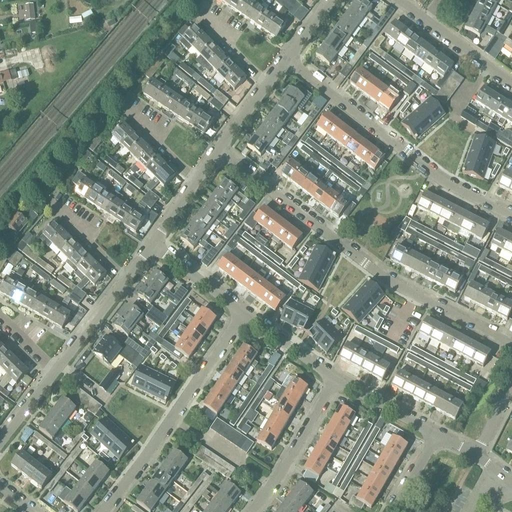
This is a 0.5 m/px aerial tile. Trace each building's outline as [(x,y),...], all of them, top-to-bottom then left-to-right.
[(236,12),(244,0),(229,0),(226,6),(236,12)] [(246,19),(258,1),(256,0),(252,0),(251,3),(246,0),(244,0),(236,12),(246,19)] [(287,0),(286,3),(297,12),(302,6),(295,1),(295,0),(287,0)] [(357,0),(351,8),(365,18),(372,8),(369,6),(373,0),(364,0),(363,2),(360,0),(357,0)] [(491,16),(496,6),(486,0),(480,0),(476,8),(491,16)] [(256,26),(265,13),(259,9),(263,4),(258,1),(246,19),(256,26)] [(293,17),(297,12),(286,3),(281,8),(282,9),(275,20),(266,33),(276,40),(285,26),(281,24),(288,13),(293,17)] [(358,28),(365,18),(351,8),(344,18),(358,28)] [(485,27),(491,16),(476,8),(471,19),(485,27)] [(26,12),(25,13),(26,21),(35,20),(34,11),(26,12)] [(266,33),(275,20),(265,13),(256,26),(266,33)] [(93,15),(83,20),(85,25),(95,20),(93,15)] [(507,25),(511,18),(506,15),(502,22),(507,25)] [(496,26),(499,20),(494,17),(490,23),(496,26)] [(350,38),(358,28),(344,18),(337,27),(350,38)] [(372,23),(376,27),(381,30),(384,25),(387,21),(383,18),(380,22),(375,19),(372,23)] [(492,31),(485,27),(471,19),(465,30),(479,38),(482,33),(489,37),(492,31)] [(502,32),(507,25),(502,22),(498,29),(502,32)] [(395,44),(405,30),(395,23),(385,36),(395,44)] [(192,48),(203,36),(195,27),(183,39),(192,48)] [(343,47),(350,38),(337,27),(330,37),(343,47)] [(374,40),(381,30),(376,27),(369,36),(374,40)] [(404,51),(414,37),(405,30),(395,44),(404,51)] [(489,57),(502,37),(496,33),(483,52),(489,57)] [(200,56),(212,45),(203,36),(192,48),(200,56)] [(366,49),(374,40),(369,36),(362,46),(366,49)] [(379,57),(383,53),(378,49),(385,40),(379,36),(369,50),(379,57)] [(336,57),(343,47),(330,37),(323,47),(336,57)] [(414,58),(424,45),(414,37),(404,51),(414,58)] [(502,37),(489,57),(494,61),(507,40),(502,37)] [(168,59),(176,49),(170,45),(163,54),(168,59)] [(208,65),(220,54),(212,45),(200,56),(208,65)] [(424,65),(434,52),(424,45),(414,58),(424,65)] [(359,59),(366,49),(362,46),(355,56),(359,59)] [(329,67),(336,57),(323,47),(315,57),(329,67)] [(24,50),(10,53),(11,59),(21,56),(22,59),(27,58),(24,50)] [(433,72),(443,59),(434,52),(424,65),(433,72)] [(217,74),(229,62),(220,54),(208,65),(217,74)] [(374,64),(377,59),(371,55),(368,59),(374,64)] [(352,69),(359,59),(355,56),(348,65),(352,69)] [(166,62),(160,57),(144,76),(150,81),(166,62)] [(392,67),(396,62),(389,58),(386,62),(392,67)] [(450,70),(453,66),(443,59),(433,72),(443,80),(442,82),(440,81),(435,87),(440,91),(446,82),(453,73),(450,70)] [(225,82),(237,71),(229,62),(217,74),(225,82)] [(398,71),(402,67),(396,62),(392,67),(398,71)] [(184,73),(188,68),(182,64),(179,68),(184,73)] [(352,69),(348,65),(347,64),(339,74),(345,78),(352,69)] [(387,73),(390,69),(384,64),(381,68),(387,73)] [(188,68),(184,73),(191,78),(195,74),(188,68)] [(393,78),(397,73),(390,69),(387,73),(393,78)] [(0,84),(2,84),(18,80),(16,71),(0,74),(0,84)] [(237,71),(225,82),(234,91),(246,79),(237,71)] [(359,91),(369,78),(359,71),(349,84),(359,91)] [(179,72),(175,76),(182,81),(185,76),(179,72)] [(412,81),(416,77),(410,72),(406,77),(412,81)] [(449,78),(460,85),(464,80),(453,73),(449,78)] [(185,76),(182,81),(188,86),(191,81),(185,76)] [(418,86),(421,81),(416,77),(412,81),(418,86)] [(368,98),(378,85),(369,78),(359,91),(368,98)] [(456,90),(460,85),(449,78),(446,82),(446,83),(456,90)] [(203,88),(207,84),(201,79),(197,83),(203,88)] [(404,79),(401,83),(407,88),(410,84),(404,79)] [(162,88),(164,85),(161,82),(159,85),(152,81),(142,95),(153,102),(162,88)] [(452,95),(456,90),(446,83),(442,88),(452,95)] [(207,84),(203,88),(210,93),(213,89),(207,84)] [(415,87),(410,84),(407,88),(403,94),(407,97),(415,87)] [(377,105),(387,92),(378,85),(368,98),(377,105)] [(200,96),(204,92),(198,87),(194,92),(200,96)] [(163,108),(172,94),(162,88),(153,102),(163,108)] [(434,98),(438,93),(430,88),(427,92),(434,98)] [(449,100),(452,95),(442,88),(438,93),(449,100)] [(485,110),(494,95),(483,88),(474,103),(485,110)] [(283,99),(297,109),(304,100),(290,89),(283,99)] [(214,98),(223,106),(228,100),(217,91),(213,96),(214,98)] [(204,92),(200,96),(206,101),(210,97),(204,92)] [(387,92),(377,105),(388,113),(398,99),(387,92)] [(445,106),(449,100),(438,93),(434,98),(445,106)] [(173,115),(184,99),(185,98),(181,95),(179,99),(172,94),(163,108),(173,115)] [(495,116),(504,102),(494,95),(485,110),(482,115),(486,117),(489,112),(495,116)] [(183,122),(192,108),(188,105),(190,100),(185,97),(184,99),(173,115),(183,122)] [(219,111),(223,106),(214,98),(210,103),(219,111)] [(289,119),(297,109),(283,99),(276,109),(289,119)] [(431,100),(421,108),(436,125),(446,116),(431,100)] [(502,128),(505,122),(511,111),(511,106),(504,102),(495,116),(501,119),(497,125),(502,128)] [(309,119),(314,122),(322,112),(316,107),(308,118),(309,119)] [(193,128),(202,114),(192,108),(183,122),(193,128)] [(421,108),(412,117),(427,133),(436,125),(421,108)] [(282,128),(289,119),(276,109),(268,118),(282,128)] [(461,118),(475,126),(478,121),(465,112),(461,118)] [(202,114),(193,128),(203,135),(212,121),(202,114)] [(326,135),(336,122),(327,114),(316,128),(326,135)] [(412,117),(403,125),(417,142),(427,133),(412,117)] [(275,138),(282,128),(268,118),(261,128),(275,138)] [(307,132),(314,122),(309,119),(302,128),(307,132)] [(336,143),(346,129),(336,122),(326,135),(336,143)] [(484,133),(488,128),(481,124),(478,129),(484,133)] [(120,145),(132,133),(123,125),(111,136),(120,145)] [(267,147),(275,138),(261,128),(254,137),(267,147)] [(299,141),(307,132),(302,128),(295,138),(299,141)] [(491,137),(494,132),(488,128),(484,133),(491,137)] [(345,150),(356,137),(346,129),(336,143),(345,150)] [(129,154),(140,142),(132,133),(120,145),(129,154)] [(511,149),(511,146),(511,134),(508,141),(503,138),(500,143),(503,145),(511,149)] [(92,153),(102,141),(97,137),(88,149),(92,153)] [(260,157),(267,147),(254,137),(246,147),(260,157)] [(355,157),(365,144),(356,137),(345,150),(355,157)] [(475,137),(471,149),(491,157),(496,145),(475,137)] [(295,138),(287,148),(292,151),(299,141),(295,138)] [(311,149),(314,144),(309,140),(305,144),(311,149)] [(137,162),(149,150),(140,142),(129,154),(137,162)] [(364,165),(375,151),(365,144),(355,157),(364,165)] [(306,155),(309,151),(303,146),(300,151),(306,155)] [(285,160),(292,151),(287,148),(280,157),(285,160)] [(324,159),(327,154),(321,149),(318,154),(324,159)] [(471,149),(467,161),(487,168),(491,157),(471,149)] [(119,150),(114,156),(119,160),(124,155),(119,150)] [(145,170),(157,159),(149,150),(137,162),(145,170)] [(82,167),(91,155),(87,151),(77,163),(82,167)] [(375,151),(364,165),(374,172),(384,159),(375,151)] [(330,163),(333,158),(327,154),(324,159),(330,163)] [(285,160),(280,157),(279,156),(272,166),(277,170),(285,160)] [(319,165),(322,161),(316,156),(313,160),(319,165)] [(105,164),(114,171),(118,166),(111,161),(112,160),(109,158),(105,164)] [(154,179),(166,167),(157,159),(145,170),(154,179)] [(290,183),(301,169),(291,161),(280,175),(290,183)] [(325,170),(328,165),(322,161),(319,165),(325,170)] [(467,161),(462,173),(483,180),(487,168),(467,161)] [(343,173),(346,169),(340,164),(337,169),(343,173)] [(118,166),(114,171),(121,177),(125,172),(118,166)] [(166,167),(154,179),(163,188),(174,176),(166,167)] [(300,190),(310,176),(301,169),(290,183),(300,190)] [(349,178),(352,173),(346,169),(343,173),(349,178)] [(338,179),(341,175),(335,170),(332,175),(338,179)] [(113,180),(116,176),(110,171),(107,176),(113,180)] [(509,193),(511,187),(511,175),(505,172),(497,187),(509,193)] [(84,201),(94,187),(86,181),(88,178),(81,174),(73,185),(78,188),(74,193),(84,201)] [(309,197),(320,184),(321,182),(312,175),(310,176),(300,190),(309,197)] [(344,184),(347,179),(341,175),(338,179),(344,184)] [(116,176),(113,180),(120,185),(123,181),(116,176)] [(132,185),(136,181),(130,176),(127,181),(132,185)] [(360,179),(356,183),(362,188),(366,183),(360,179)] [(136,181),(132,185),(139,191),(143,186),(136,181)] [(216,192),(229,202),(235,207),(239,202),(233,197),(236,192),(223,182),(216,192)] [(319,205),(329,191),(320,184),(309,197),(319,205)] [(355,185),(352,190),(358,194),(361,190),(355,185)] [(131,195),(135,191),(129,186),(125,191),(131,195)] [(94,207),(104,193),(94,187),(84,201),(94,207)] [(328,212),(339,198),(329,191),(319,205),(328,212)] [(146,196),(155,204),(159,200),(150,192),(146,196)] [(222,211),(229,202),(216,192),(209,201),(222,211)] [(104,214),(111,204),(114,200),(104,193),(94,207),(104,214)] [(427,214),(435,199),(424,194),(417,209),(427,214)] [(123,207),(119,204),(123,199),(117,195),(114,200),(111,204),(104,214),(114,221),(123,207)] [(124,227),(126,224),(133,213),(141,202),(144,199),(141,196),(138,200),(134,206),(133,205),(130,211),(123,207),(114,221),(124,227)] [(141,202),(133,213),(138,217),(145,206),(150,210),(155,204),(146,196),(144,199),(141,202)] [(339,198),(328,212),(338,219),(349,206),(339,198)] [(438,219),(446,205),(435,199),(427,214),(438,219)] [(215,221),(222,211),(209,201),(201,211),(215,221)] [(243,212),(247,216),(255,205),(249,201),(246,206),(242,211),(243,212)] [(239,202),(235,207),(242,211),(246,206),(239,202)] [(449,225),(456,210),(446,205),(438,219),(449,225)] [(258,226),(261,228),(262,229),(272,215),(263,208),(256,217),(253,214),(245,226),(253,232),(258,226)] [(460,231),(467,216),(456,210),(449,225),(460,231)] [(31,211),(23,220),(26,223),(30,226),(38,217),(36,216),(31,211)] [(218,224),(215,221),(201,211),(194,221),(207,230),(212,224),(216,227),(218,224)] [(243,221),(247,216),(243,212),(239,218),(243,221)] [(126,224),(124,227),(134,234),(143,220),(138,217),(133,213),(126,224)] [(15,235),(26,223),(23,220),(16,214),(6,226),(15,235)] [(273,237),(283,223),(272,215),(262,229),(273,237)] [(470,236),(478,221),(467,216),(460,231),(470,236)] [(407,228),(408,227),(411,221),(407,220),(405,218),(397,230),(405,234),(411,237),(413,231),(407,228)] [(204,235),(207,230),(194,221),(187,230),(204,243),(208,238),(204,235)] [(414,230),(417,224),(411,221),(408,227),(414,230)] [(478,221),(470,236),(481,242),(489,227),(478,221)] [(282,244),(292,230),(283,223),(273,237),(282,244)] [(228,231),(232,234),(238,227),(233,224),(228,231)] [(51,245),(63,233),(54,225),(43,236),(51,245)] [(429,237),(432,232),(426,229),(423,234),(429,237)] [(206,244),(204,243),(187,230),(179,240),(193,250),(197,244),(203,248),(206,244)] [(292,230),(282,244),(291,251),(301,237),(292,230)] [(228,241),(232,234),(228,231),(224,237),(228,241)] [(500,256),(500,254),(502,252),(509,237),(498,231),(490,246),(497,249),(495,253),(500,256)] [(435,240),(438,235),(432,232),(429,237),(435,240)] [(60,253),(71,242),(63,233),(51,245),(60,253)] [(247,242),(251,238),(245,233),(241,238),(247,242)] [(425,244),(428,239),(422,236),(419,241),(425,244)] [(243,249),(246,245),(235,237),(227,247),(232,251),(237,245),(243,249)] [(511,257),(511,238),(509,237),(502,252),(511,257)] [(432,247),(434,242),(428,239),(425,244),(432,247)] [(450,248),(453,243),(447,240),(444,245),(450,248)] [(34,263),(37,259),(40,256),(22,241),(16,249),(34,263)] [(68,262),(80,250),(71,242),(60,253),(68,262)] [(261,252),(264,248),(258,243),(255,248),(261,252)] [(457,251),(459,246),(453,243),(450,248),(457,251)] [(214,251),(218,253),(222,246),(219,244),(214,251)] [(400,267),(408,251),(397,246),(389,261),(400,267)] [(447,255),(449,250),(443,247),(440,252),(447,255)] [(267,257),(270,252),(264,248),(261,252),(267,257)] [(218,253),(214,251),(212,249),(201,264),(206,268),(218,253)] [(490,262),(485,259),(489,252),(484,249),(478,263),(488,268),(490,262)] [(77,270),(88,259),(80,250),(68,262),(77,270)] [(255,259),(258,254),(252,250),(249,254),(255,259)] [(453,258),(456,253),(449,250),(447,255),(453,258)] [(411,272),(419,257),(408,251),(400,267),(411,272)] [(15,269),(22,259),(13,252),(6,261),(10,263),(9,264),(15,269)] [(323,252),(316,262),(333,275),(341,264),(323,252)] [(261,263),(265,259),(258,254),(255,259),(261,263)] [(227,277),(237,263),(227,255),(217,269),(227,277)] [(422,277),(429,262),(419,257),(411,272),(422,277)] [(277,258),(274,262),(280,267),(283,262),(277,258)] [(465,258),(463,263),(469,267),(472,261),(465,258)] [(85,279),(97,267),(88,259),(77,270),(85,279)] [(43,271),(47,266),(40,261),(37,266),(43,271)] [(316,262),(308,273),(326,285),(333,275),(316,262)] [(432,283),(440,268),(429,262),(422,277),(432,283)] [(236,283),(246,270),(237,263),(227,277),(236,283)] [(274,273),(278,269),(271,264),(268,269),(274,273)] [(477,264),(468,282),(471,284),(471,283),(472,284),(478,271),(479,270),(481,266),(477,264)] [(37,276),(41,272),(34,266),(30,271),(37,276)] [(47,266),(43,271),(50,276),(54,271),(47,266)] [(484,274),(487,269),(481,266),(478,271),(484,274)] [(97,267),(85,279),(94,288),(106,276),(97,267)] [(503,276),(506,270),(500,267),(497,273),(503,276)] [(443,288),(451,273),(440,268),(432,283),(443,288)] [(284,274),(278,269),(274,273),(281,278),(284,274)] [(246,291),(256,278),(246,270),(236,283),(246,291)] [(509,279),(511,273),(506,270),(503,276),(509,279)] [(37,276),(43,281),(47,276),(41,272),(37,276)] [(308,273),(301,283),(318,296),(326,285),(308,273)] [(451,273),(443,288),(454,294),(462,279),(451,273)] [(499,282),(502,277),(496,274),(493,279),(499,282)] [(0,294),(9,300),(17,286),(21,278),(16,275),(12,282),(7,279),(0,290),(0,294)] [(146,286),(159,295),(164,299),(169,293),(164,288),(167,284),(155,275),(146,286)] [(66,281),(60,276),(56,281),(63,285),(66,281)] [(505,286),(508,280),(502,277),(499,282),(505,286)] [(256,298),(266,285),(256,278),(246,291),(256,298)] [(361,279),(353,289),(371,302),(378,292),(361,279)] [(56,290),(60,286),(53,281),(49,286),(56,291),(56,290)] [(66,281),(63,285),(70,291),(73,286),(66,281)] [(297,290),(300,286),(294,281),(291,286),(297,290)] [(474,304),(482,289),(472,284),(471,283),(471,284),(463,299),(474,304)] [(265,306),(276,292),(266,285),(256,298),(265,306)] [(19,306),(28,292),(17,286),(9,300),(19,306)] [(56,290),(56,291),(63,296),(66,291),(60,286),(56,290)] [(149,306),(159,295),(146,286),(137,297),(149,306)] [(72,293),(82,301),(86,295),(76,288),(72,293)] [(485,310),(493,295),(482,289),(474,304),(485,310)] [(176,308),(187,293),(183,290),(172,304),(176,308)] [(353,290),(346,300),(363,312),(371,302),(353,290)] [(30,312),(38,298),(28,292),(19,306),(30,312)] [(276,292),(265,306),(275,313),(285,299),(276,292)] [(49,304),(43,300),(45,296),(41,293),(38,298),(30,312),(41,318),(49,304)] [(78,307),(82,301),(72,293),(67,299),(78,307)] [(496,315),(503,300),(493,295),(485,310),(496,315)] [(182,305),(186,308),(191,301),(188,298),(182,305)] [(346,300),(338,310),(355,323),(363,312),(346,300)] [(511,304),(503,300),(496,315),(506,321),(511,309),(511,304)] [(289,301),(276,318),(286,326),(299,309),(289,301)] [(51,324),(59,310),(49,304),(41,318),(51,324)] [(59,310),(51,324),(61,330),(70,316),(64,312),(67,306),(63,304),(60,310),(59,310)] [(122,318),(141,332),(145,327),(139,323),(142,319),(129,308),(122,318)] [(149,313),(164,324),(168,319),(153,308),(149,313)] [(83,317),(86,312),(81,309),(78,314),(83,317)] [(299,309),(286,326),(296,334),(309,317),(299,309)] [(177,320),(182,314),(178,310),(173,317),(177,320)] [(196,320),(210,329),(216,320),(202,311),(196,320)] [(160,330),(164,324),(149,313),(145,318),(160,330)] [(172,327),(177,320),(173,317),(168,324),(172,327)] [(136,339),(141,332),(122,318),(114,328),(127,339),(131,334),(136,339)] [(430,340),(438,325),(426,319),(418,334),(430,340)] [(204,338),(210,329),(196,320),(190,329),(204,338)] [(440,345),(448,331),(438,325),(430,340),(440,345)] [(322,326),(312,345),(324,351),(334,332),(322,326)] [(360,336),(363,331),(356,327),(354,332),(360,336)] [(197,348),(204,338),(190,329),(183,338),(197,348)] [(162,340),(167,333),(163,330),(158,337),(162,340)] [(246,343),(247,332),(237,331),(236,342),(246,343)] [(452,352),(460,337),(448,331),(440,345),(452,352)] [(334,332),(324,352),(336,358),(346,338),(334,332)] [(111,334),(107,340),(106,339),(94,354),(110,366),(120,355),(133,365),(140,356),(111,334)] [(375,343),(378,339),(371,335),(368,340),(375,343)] [(165,342),(162,340),(158,337),(154,343),(160,348),(165,342)] [(462,358),(470,343),(460,337),(452,352),(462,358)] [(188,361),(197,348),(183,338),(174,351),(188,361)] [(125,345),(140,356),(144,350),(129,339),(125,345)] [(382,347),(385,342),(378,339),(375,343),(382,347)] [(472,363),(480,348),(470,343),(462,358),(472,363)] [(350,365),(358,350),(347,344),(339,359),(350,365)] [(0,365),(10,355),(1,346),(0,347),(0,365)] [(392,346),(389,351),(396,355),(399,350),(392,346)] [(415,355),(418,350),(412,346),(409,352),(415,355)] [(237,357),(251,367),(258,356),(244,347),(237,357)] [(480,348),(472,363),(482,368),(490,353),(480,348)] [(361,371),(369,356),(358,350),(350,365),(361,371)] [(411,363),(414,357),(408,354),(405,359),(411,363)] [(430,363),(433,358),(427,354),(424,360),(430,363)] [(0,368),(7,376),(19,364),(10,355),(0,365),(0,368)] [(133,365),(132,366),(136,369),(144,359),(140,356),(139,356),(133,365)] [(371,376),(379,361),(369,356),(361,371),(371,376)] [(244,377),(251,367),(237,357),(230,367),(244,377)] [(437,366),(439,361),(433,358),(430,363),(437,366)] [(379,361),(371,376),(382,382),(390,367),(379,361)] [(427,371),(430,366),(423,362),(421,368),(427,371)] [(19,364),(7,376),(16,385),(28,373),(19,364)] [(265,370),(270,373),(274,368),(269,364),(265,370)] [(141,366),(131,386),(143,392),(153,372),(141,366)] [(433,374),(436,369),(430,366),(427,371),(433,374)] [(453,375),(456,370),(450,366),(447,372),(453,375)] [(237,386),(244,377),(230,367),(223,377),(237,386)] [(459,378),(462,373),(456,370),(453,375),(459,378)] [(111,372),(99,387),(106,393),(118,377),(111,372)] [(153,372),(143,392),(155,398),(164,378),(153,372)] [(403,393),(410,378),(399,372),(391,386),(403,393)] [(448,382),(451,377),(445,374),(442,379),(448,382)] [(260,388),(265,381),(260,378),(256,375),(251,381),(255,384),(260,388)] [(230,396),(237,386),(223,377),(216,387),(230,396)] [(454,385),(457,380),(451,377),(448,382),(454,385)] [(469,377),(467,382),(473,385),(476,380),(469,377)] [(164,378),(155,398),(166,403),(176,384),(164,378)] [(413,398),(420,383),(410,378),(403,393),(413,398)] [(287,391),(301,399),(308,389),(293,380),(287,391)] [(268,393),(272,386),(268,383),(264,390),(268,393)] [(423,403),(431,389),(420,383),(413,398),(423,403)] [(257,393),(260,388),(255,384),(251,390),(257,393)] [(466,384),(463,390),(469,393),(472,388),(466,384)] [(0,386),(0,394),(6,399),(9,394),(0,386)] [(223,406),(230,396),(216,387),(209,397),(223,406)] [(101,407),(77,389),(70,398),(94,417),(101,407)] [(434,409),(442,394),(431,389),(423,403),(434,409)] [(264,399),(268,393),(264,390),(259,396),(264,399)] [(295,410),(301,399),(287,391),(281,401),(295,410)] [(445,415),(452,400),(442,394),(434,409),(445,415)] [(216,416),(223,406),(209,397),(202,407),(216,416)] [(54,409),(68,420),(75,410),(73,408),(67,403),(62,399),(54,409)] [(70,399),(67,403),(73,408),(76,404),(70,399)] [(237,409),(241,402),(236,399),(232,405),(237,409)] [(247,408),(251,402),(246,399),(242,404),(247,408)] [(452,400),(445,415),(455,420),(463,406),(452,400)] [(289,420),(295,410),(281,401),(275,411),(289,420)] [(259,406),(255,403),(250,410),(254,413),(259,406)] [(243,413),(247,408),(242,404),(238,410),(243,413)] [(334,418),(349,426),(355,416),(340,408),(334,418)] [(60,430),(68,420),(54,409),(46,419),(60,430)] [(246,417),(250,420),(254,413),(250,410),(246,417)] [(283,430),(289,420),(275,411),(269,422),(283,430)] [(87,414),(84,418),(85,421),(87,423),(90,422),(92,420),(93,419),(92,415),(90,414),(87,414)] [(234,427),(238,421),(233,417),(229,423),(234,427)] [(343,437),(349,426),(334,418),(328,429),(343,437)] [(51,441),(60,430),(46,419),(38,430),(51,441)] [(105,419),(90,435),(100,444),(115,428),(105,419)] [(246,455),(251,446),(253,445),(239,435),(235,432),(216,420),(209,430),(246,455)] [(242,432),(246,425),(241,422),(237,429),(242,432)] [(277,441),(283,430),(269,422),(263,432),(277,441)] [(364,429),(369,431),(373,425),(368,422),(364,429)] [(28,427),(19,439),(25,444),(34,432),(28,427)] [(115,428),(100,444),(109,453),(124,437),(115,428)] [(336,448),(343,437),(328,429),(322,440),(336,448)] [(74,441),(77,444),(81,439),(85,434),(83,432),(82,431),(74,441)] [(271,451),(277,441),(263,432),(256,443),(271,451)] [(43,445),(46,441),(36,434),(34,437),(38,441),(43,445)] [(124,437),(109,453),(119,462),(134,445),(124,437)] [(360,447),(364,440),(359,437),(355,444),(360,447)] [(387,449),(401,457),(407,447),(393,439),(387,449)] [(331,458),(336,448),(322,440),(316,449),(331,458)] [(53,452),(56,449),(46,441),(43,445),(53,452)] [(70,454),(76,445),(72,443),(66,451),(70,454)] [(356,454),(360,447),(355,444),(351,451),(356,454)] [(205,449),(200,446),(193,456),(198,460),(205,449)] [(56,449),(53,452),(63,460),(66,457),(56,449)] [(72,456),(76,459),(81,452),(78,449),(72,456)] [(210,453),(205,449),(198,460),(203,463),(210,453)] [(325,468),(331,458),(316,449),(310,460),(325,468)] [(395,468),(401,457),(387,449),(381,459),(395,468)] [(20,474),(31,460),(21,452),(10,466),(20,474)] [(165,462),(180,473),(187,462),(173,452),(165,462)] [(214,456),(210,453),(203,463),(208,466),(214,456)] [(219,459),(214,456),(208,466),(212,469),(219,459)] [(348,468),(352,461),(347,458),(343,465),(348,468)] [(224,462),(219,459),(212,469),(217,472),(224,462)] [(389,479),(395,468),(381,459),(374,470),(389,479)] [(31,482),(41,468),(31,460),(20,474),(31,482)] [(319,479),(325,468),(310,460),(304,471),(319,479)] [(66,472),(72,465),(68,462),(62,469),(66,472)] [(172,483),(180,473),(165,462),(158,473),(172,483)] [(229,466),(224,462),(217,472),(222,476),(229,466)] [(88,472),(102,483),(109,473),(96,463),(88,472)] [(344,475),(348,468),(343,465),(339,472),(344,475)] [(234,470),(229,466),(222,476),(228,480),(234,470)] [(41,468),(31,482),(41,490),(51,476),(41,468)] [(60,479),(66,472),(62,469),(57,476),(60,479)] [(383,488),(389,479),(374,470),(368,480),(383,488)] [(93,493),(102,483),(88,472),(80,483),(93,493)] [(165,493),(172,483),(158,473),(151,483),(165,493)] [(208,480),(212,483),(217,476),(213,473),(208,480)] [(203,483),(207,477),(202,474),(198,479),(203,483)] [(337,487),(341,479),(336,477),(332,484),(337,487)] [(377,499),(383,488),(368,480),(362,490),(377,499)] [(50,493),(56,485),(52,483),(46,490),(50,493)] [(86,503),(93,493),(80,483),(72,493),(86,503)] [(157,503),(165,493),(151,483),(143,493),(157,503)] [(219,495),(232,505),(240,495),(227,484),(219,495)] [(292,494),(306,505),(313,495),(300,484),(292,494)] [(328,484),(324,491),(332,496),(336,488),(328,484)] [(202,497),(207,490),(204,487),(198,495),(202,497)] [(192,497),(196,491),(191,488),(187,493),(192,497)] [(371,510),(377,499),(362,490),(356,500),(352,498),(348,505),(359,511),(360,511),(364,506),(371,510)] [(74,511),(78,511),(86,503),(72,493),(64,504),(74,511)] [(147,511),(150,511),(157,503),(143,493),(136,504),(147,511)] [(187,502),(192,497),(187,493),(182,499),(187,502)] [(294,511),(299,511),(306,505),(292,494),(285,504),(294,511)] [(196,505),(202,497),(198,495),(193,502),(196,505)] [(220,511),(227,511),(232,505),(219,495),(211,505),(220,511)]
